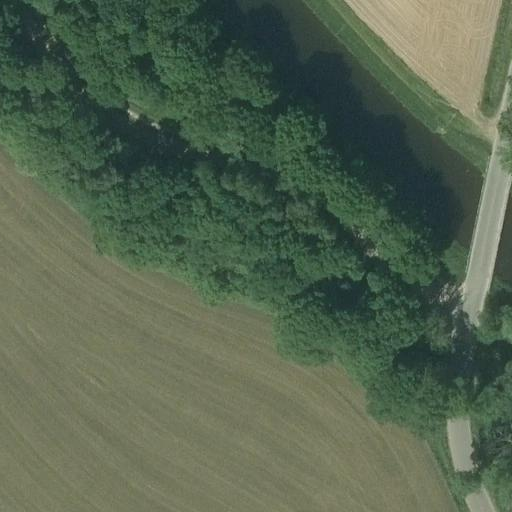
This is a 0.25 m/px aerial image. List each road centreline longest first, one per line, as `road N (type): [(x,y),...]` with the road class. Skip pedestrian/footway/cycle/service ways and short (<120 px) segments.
road 1 (track): [(0,0),(87,102),(131,132),(314,188),(468,325)]
road 2 (tertiary): [(484,511),(467,472),(457,389),(511,110)]
